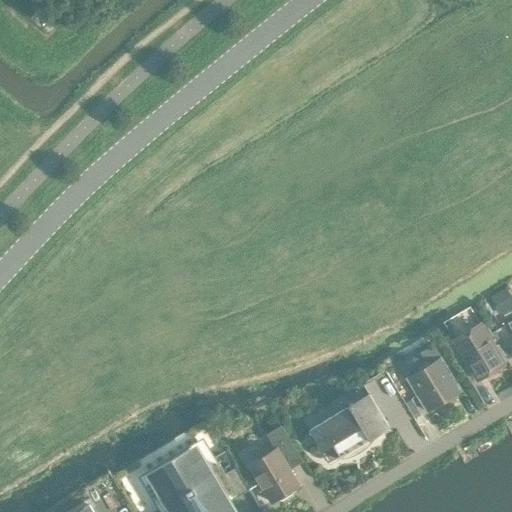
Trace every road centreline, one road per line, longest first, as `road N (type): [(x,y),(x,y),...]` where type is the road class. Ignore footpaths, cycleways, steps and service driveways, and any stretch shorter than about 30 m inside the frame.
road 1 (tertiary): [(0,283),(132,148),(307,0)]
road 2 (unknown): [(0,185),(68,114),(202,0)]
road 3 (residential): [(335,511),(511,404)]
